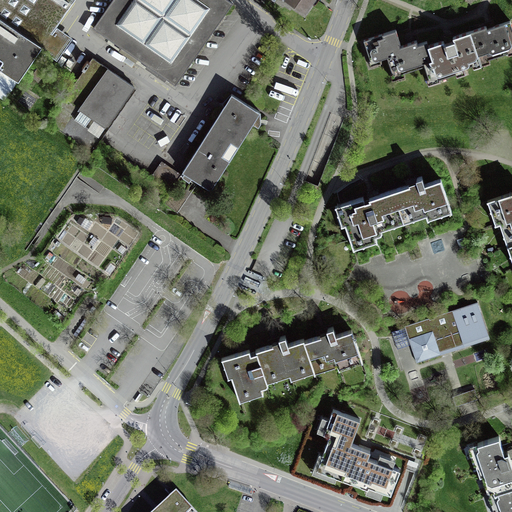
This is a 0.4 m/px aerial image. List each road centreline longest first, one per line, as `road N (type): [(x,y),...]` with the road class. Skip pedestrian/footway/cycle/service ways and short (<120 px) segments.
road 1 (tertiary): [(168,439),(165,402),(236,267),(349,0)]
road 2 (tertiary): [(347,511),(168,439)]
